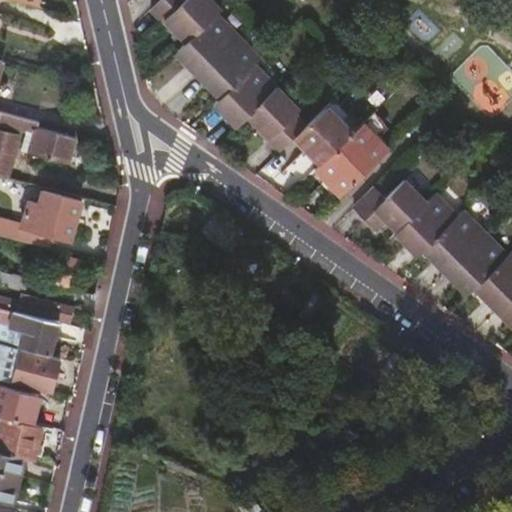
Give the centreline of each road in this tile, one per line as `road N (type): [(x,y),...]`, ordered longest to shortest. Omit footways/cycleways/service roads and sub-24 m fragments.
road 1 (residential): [(511,389),(181,154)]
road 2 (residential): [(148,182),(73,511)]
road 3 (residential): [(511,443),(342,511)]
